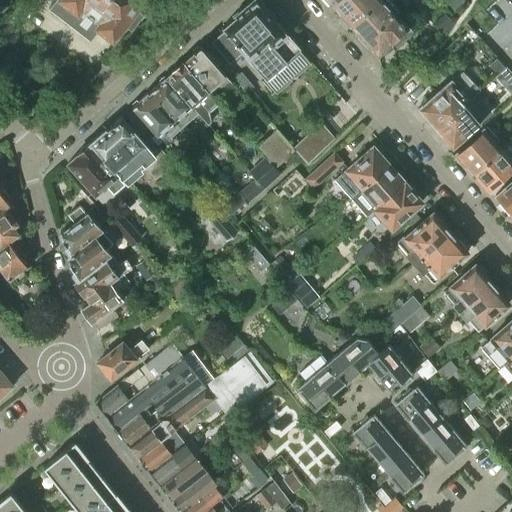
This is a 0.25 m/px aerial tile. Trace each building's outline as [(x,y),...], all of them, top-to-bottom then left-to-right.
[(58,0),(51,9),(66,20),(74,9),(98,28),(112,39),(124,23),(131,29),(142,15),(135,9),(141,0),(58,0)] [(229,63),(242,52),(266,79),(300,49),(273,18),(259,2),(257,1),(256,0),(255,0),(254,0),(253,1),(252,1),(251,2),(250,3),(249,5),(249,6),(236,17),(235,15),(221,27),(224,30),(211,41),(229,63)] [(338,0),(332,6),(349,25),(376,0),(338,0)] [(386,0),(376,0),(349,25),(357,34),(355,36),(365,47),(367,45),(376,55),(389,43),(393,48),(410,33),(393,14),(396,11),(386,0)] [(462,1),(461,0),(448,0),(445,3),(451,10),(462,1)] [(199,47),(181,62),(212,97),(230,82),(199,47)] [(181,62),(165,77),(197,113),(206,124),(210,121),(208,111),(217,103),(212,97),(181,62)] [(427,118),(436,128),(463,104),(479,90),(462,71),(417,111),(425,120),(427,118)] [(165,77),(148,92),(180,128),(197,113),(165,77)] [(180,128),(148,92),(131,107),(166,146),(172,141),(169,137),(180,128)] [(463,104),(436,128),(439,132),(437,134),(444,141),(448,138),(454,144),(479,122),(492,111),(476,93),(463,104)] [(104,129),(89,142),(117,175),(125,184),(140,171),(139,169),(143,164),(154,177),(171,162),(160,149),(149,137),(144,142),(121,116),(105,130),(104,129)] [(319,123),(293,148),(295,149),(300,155),(307,163),(334,139),(319,123)] [(483,129),(455,153),(473,173),(500,149),(495,143),(498,140),(486,126),(483,129)] [(276,129),(256,147),(265,157),(275,167),(295,149),(293,148),(276,129)] [(500,149),(473,173),(483,185),(485,183),(491,189),(511,170),(511,142),(510,140),(500,149)] [(89,142),(66,162),(67,162),(102,203),(112,195),(125,183),(117,175),(89,142)] [(334,179),(350,197),(388,163),(372,145),(334,179)] [(334,152),(311,173),(319,182),(342,161),(334,152)] [(280,173),(275,167),(265,157),(253,168),(267,184),(280,173)] [(366,215),(373,209),(404,181),(388,163),(350,197),(366,215)] [(264,189),(256,180),(254,178),(237,193),(245,201),(247,204),(264,189)] [(498,203),(509,215),(511,212),(511,179),(495,195),(500,201),(498,203)] [(404,181),(373,209),(391,229),(422,201),(414,193),(414,188),(410,183),(406,183),(404,181)] [(0,213),(10,206),(6,200),(9,198),(0,184),(0,213)] [(227,217),(245,201),(237,193),(219,209),(227,217)] [(73,222),(59,233),(61,240),(66,246),(64,248),(68,254),(66,256),(100,231),(101,229),(96,223),(103,217),(93,206),(85,213),(79,205),(68,214),(73,222)] [(10,206),(0,213),(0,245),(17,233),(12,227),(17,224),(6,210),(11,207),(10,206)] [(218,210),(207,219),(225,239),(235,230),(218,210)] [(119,212),(110,220),(132,245),(141,237),(119,212)] [(397,243),(415,262),(449,232),(441,223),(443,221),(437,214),(435,216),(432,213),(397,243)] [(73,281),(73,282),(109,255),(104,248),(111,243),(100,231),(66,256),(68,263),(73,271),(71,273),(75,279),(73,281)] [(449,232),(415,262),(432,282),(449,267),(466,252),(464,249),(466,247),(459,240),(457,242),(449,232)] [(0,245),(0,267),(9,280),(13,276),(17,281),(25,275),(22,270),(27,267),(20,258),(24,255),(11,238),(17,234),(17,233),(0,245)] [(268,264),(253,246),(244,254),(259,272),(268,264)] [(82,293),(86,299),(121,273),(122,273),(130,267),(124,259),(119,264),(111,254),(109,255),(73,282),(75,284),(75,287),(78,292),(82,293)] [(454,304),(460,312),(492,284),(484,274),(487,272),(481,265),(478,267),(475,264),(444,291),(455,304),(454,304)] [(121,273),(86,299),(89,303),(81,308),(83,311),(82,314),(86,319),(89,320),(91,322),(121,300),(116,293),(129,283),(122,273),(121,273)] [(318,297),(299,274),(286,284),(306,308),(318,297)] [(492,284),(460,312),(466,319),(467,318),(478,330),(509,303),(506,300),(510,298),(503,290),(500,293),(492,284)] [(272,306),(280,315),(298,299),(290,290),(272,306)] [(399,309),(386,320),(394,330),(400,324),(406,318),(421,305),(414,296),(399,309)] [(395,312),(403,305),(398,300),(390,306),(395,312)] [(429,316),(421,306),(400,324),(408,334),(429,316)] [(327,307),(317,313),(325,324),(334,317),(327,307)] [(511,319),(480,347),(499,368),(511,356),(511,319)] [(357,337),(327,362),(345,384),(349,380),(350,382),(353,379),(352,378),(368,364),(368,363),(379,353),(367,339),(357,337)] [(238,338),(220,352),(230,365),(248,351),(238,338)] [(106,354),(98,362),(100,364),(100,367),(103,371),(105,372),(110,378),(148,348),(141,339),(129,350),(122,341),(106,354)] [(170,342),(144,364),(155,379),(182,357),(170,342)] [(388,345),(379,353),(368,363),(368,364),(387,386),(385,387),(388,390),(389,389),(393,393),(414,375),(388,345)] [(150,427),(128,445),(138,458),(161,441),(160,441),(170,433),(173,431),(175,429),(202,408),(214,399),(225,413),(243,399),(247,404),(273,383),(248,351),(230,365),(222,371),(208,381),(204,385),(163,417),(150,428),(150,427)] [(327,362),(321,355),(299,373),(305,380),(297,387),(301,393),(300,395),(307,401),(308,400),(315,409),(345,384),(327,362)] [(503,364),(511,374),(511,356),(499,368),(503,364)] [(120,407),(106,418),(117,431),(139,414),(146,409),(153,403),(158,410),(163,417),(204,385),(182,357),(155,379),(151,382),(120,406),(120,407)] [(415,369),(419,375),(431,366),(427,360),(415,369)] [(437,371),(444,381),(457,369),(450,360),(437,371)] [(117,386),(95,403),(106,418),(120,407),(120,406),(151,382),(155,379),(144,364),(138,368),(144,375),(123,392),(118,385),(117,386)] [(431,366),(419,375),(424,381),(436,371),(431,366)] [(0,369),(0,397),(13,385),(0,369)] [(396,403),(421,433),(442,415),(417,385),(411,390),(409,388),(403,396),(404,396),(396,403)] [(480,403),(473,393),(462,401),(470,411),(480,403)] [(139,414),(117,431),(128,445),(150,427),(150,428),(163,417),(158,410),(153,412),(150,414),(146,409),(139,414)] [(353,431),(378,461),(399,443),(374,413),(369,418),(366,416),(361,424),(353,431)] [(442,415),(421,433),(446,463),(454,456),(463,452),(461,450),(467,445),(442,415)] [(464,419),(473,432),(479,427),(470,415),(464,419)] [(325,431),(330,437),(342,427),(336,421),(325,431)] [(161,441),(138,458),(149,472),(184,445),(173,431),(170,433),(160,441),(161,441)] [(504,443),(499,437),(490,444),(495,450),(504,443)] [(74,442),(44,466),(58,484),(88,460),(74,442)] [(399,443),(378,461),(403,491),(411,484),(412,484),(420,480),(419,478),(424,473),(399,443)] [(184,445),(149,472),(160,486),(185,467),(196,458),(185,444),(184,445)] [(185,467),(160,486),(170,500),(195,480),(203,474),(206,471),(196,458),(185,467)] [(102,477),(88,460),(58,484),(71,501),(102,477)] [(195,480),(170,500),(180,511),(213,486),(214,485),(216,483),(209,474),(206,471),(203,474),(195,480)] [(91,511),(115,493),(102,477),(71,501),(79,511),(91,511)] [(213,486),(180,511),(202,511),(220,499),(222,497),(213,486)] [(26,487),(19,492),(29,505),(36,499),(26,487)] [(376,492),(385,505),(391,500),(381,488),(376,492)] [(27,511),(11,492),(0,500),(0,511),(27,511)] [(126,511),(129,510),(115,493),(91,511),(126,511)] [(394,511),(402,505),(396,497),(385,506),(382,504),(378,507),(382,511),(394,511)] [(511,511),(511,498),(496,511),(511,511)] [(220,499),(202,511),(228,511),(229,511),(220,499)]
